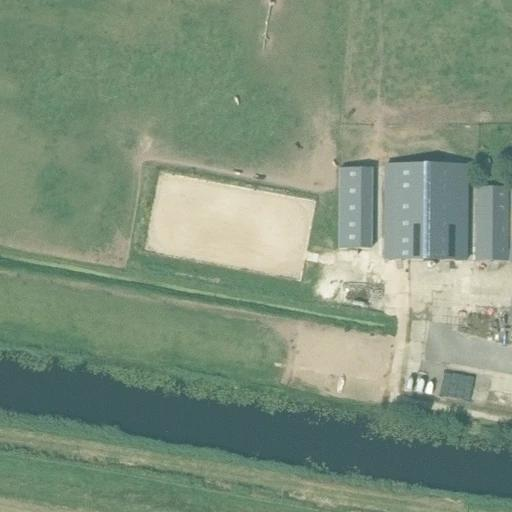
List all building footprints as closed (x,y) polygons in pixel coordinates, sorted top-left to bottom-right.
[(488,159),(482,161),(486,172),(492,170),(488,159)] [(389,164),(387,257),(465,260),(468,166),(389,164)] [(337,251),(370,251),(371,170),(337,170),(337,251)] [(479,259),(508,260),(509,189),(480,188),(479,259)] [(433,402),(468,407),(473,376),(437,371),(433,402)]
